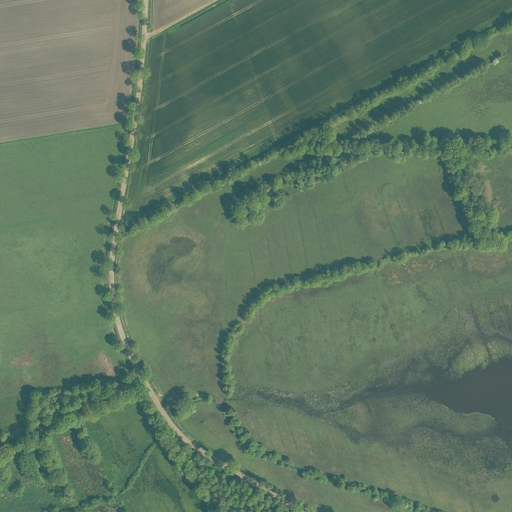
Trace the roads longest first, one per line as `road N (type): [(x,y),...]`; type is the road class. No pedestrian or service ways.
road 1 (tertiary): [(300,511),(184,438),(122,337),(110,275),(145,0)]
road 2 (track): [(0,443),(120,388)]
